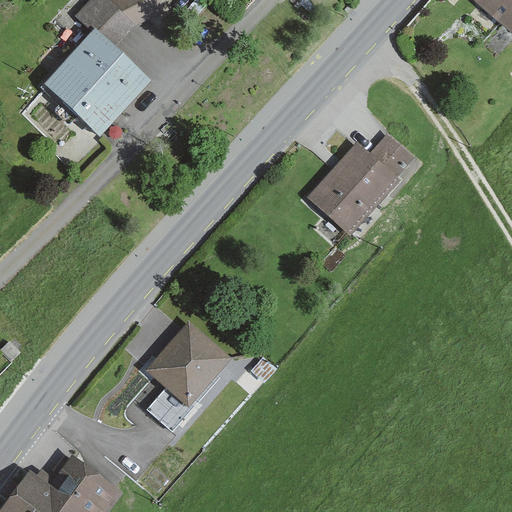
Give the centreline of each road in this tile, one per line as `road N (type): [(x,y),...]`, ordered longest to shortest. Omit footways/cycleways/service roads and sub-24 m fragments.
road 1 (secondary): [(0,458),(389,0)]
road 2 (residential): [(0,281),(268,0)]
road 3 (track): [(364,28),(445,127),(511,233)]
